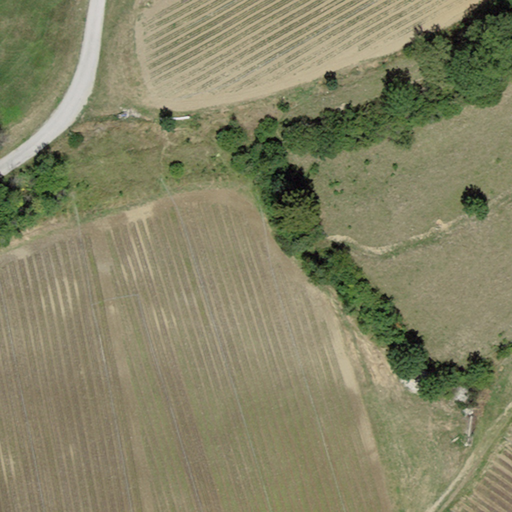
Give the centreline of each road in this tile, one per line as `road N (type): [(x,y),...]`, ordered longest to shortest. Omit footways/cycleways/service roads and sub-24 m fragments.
road 1 (residential): [(0,176),(41,148),(85,87),(105,0)]
road 2 (track): [(511,414),(432,511)]
